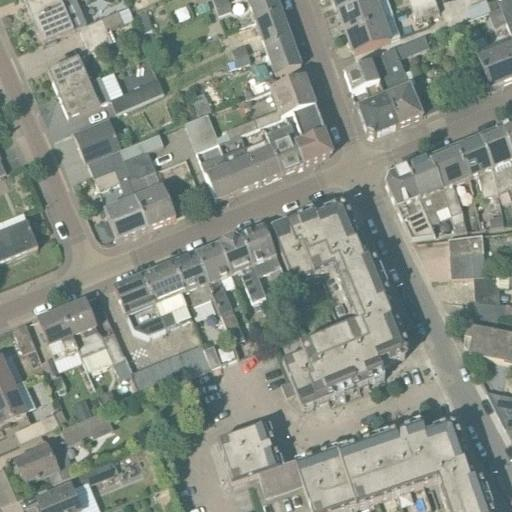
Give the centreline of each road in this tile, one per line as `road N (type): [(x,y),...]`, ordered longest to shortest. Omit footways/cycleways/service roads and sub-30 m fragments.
road 1 (residential): [(93,277),(358,166)]
road 2 (residential): [(458,386),(358,166)]
road 3 (residential): [(93,277),(0,58)]
road 4 (residential): [(289,425),(310,435),(458,386)]
road 5 (residential): [(358,166),(299,0)]
road 6 (residential): [(511,104),(358,166)]
